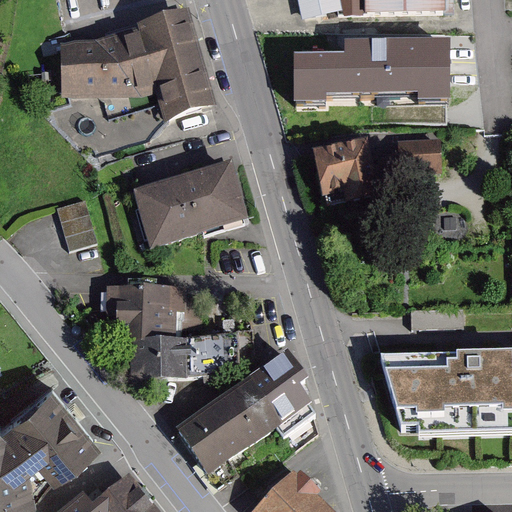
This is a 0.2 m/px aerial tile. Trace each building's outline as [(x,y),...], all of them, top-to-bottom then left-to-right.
[(445,0),(367,0),(367,16),(446,15),(445,0)] [(110,46),(62,47),(63,102),(129,104),(157,98),(167,129),(216,116),(191,25),(110,46)] [(348,58),(297,58),(298,109),(458,108),(458,43),(348,43),(348,58)] [(442,148),(399,151),(401,183),(444,180),(442,148)] [(368,149),(317,160),(329,214),(380,203),(368,149)] [(236,170),(137,196),(153,255),(252,229),(236,170)] [(61,208),(71,252),(100,246),(91,202),(61,208)] [(353,320),(511,317),(511,254),(351,257),(353,320)] [(204,298),(121,298),(121,333),(136,333),(136,385),(242,385),(242,343),(205,343),(204,298)] [(293,363),(181,429),(212,481),(312,421),(300,402),(312,395),(293,363)] [(412,451),(511,446),(511,364),(383,372),(412,451)] [(0,422),(0,511),(29,511),(103,452),(56,390),(3,427),(0,422)] [(153,511),(127,480),(84,511),(153,511)] [(330,511),(299,480),(265,511),(330,511)]
